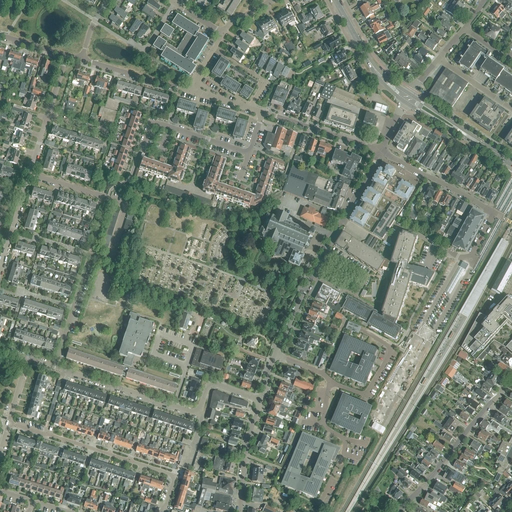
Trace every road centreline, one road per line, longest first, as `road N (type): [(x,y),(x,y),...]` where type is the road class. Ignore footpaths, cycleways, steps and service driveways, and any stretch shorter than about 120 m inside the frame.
road 1 (unclassified): [(275,355),(380,151)]
road 2 (residential): [(161,511),(172,480),(166,473),(8,423)]
road 3 (residential): [(471,256),(494,214),(380,151)]
road 4 (residential): [(398,511),(511,379)]
road 5 (residential): [(143,149),(151,122),(248,153),(262,112)]
road 6 (residential): [(90,258),(110,255),(122,204),(29,173)]
road 7 (residential): [(174,407),(55,367)]
road 8 (tertiary): [(511,163),(405,97)]
road 9 (unclassified): [(380,151),(262,112)]
road 10 (tertiary): [(405,97),(374,71),(334,0)]
